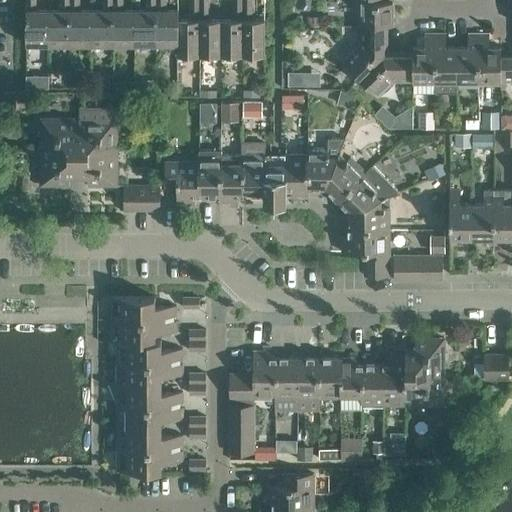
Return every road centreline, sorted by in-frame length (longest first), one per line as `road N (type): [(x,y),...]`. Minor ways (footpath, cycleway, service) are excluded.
road 1 (residential): [(69,507),(218,505),(218,308),(240,282)]
road 2 (residential): [(511,306),(266,301),(240,282)]
road 3 (residential): [(240,282),(207,249),(0,246)]
